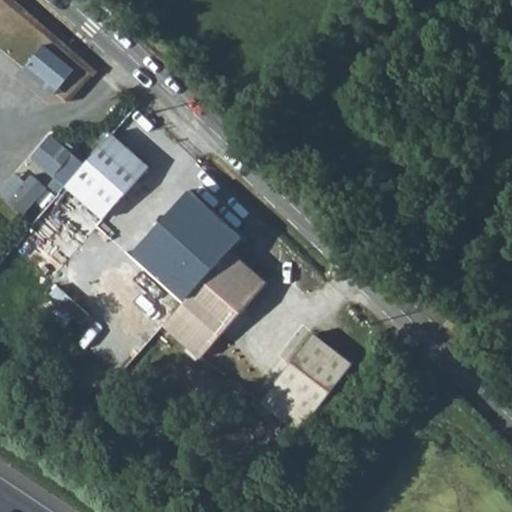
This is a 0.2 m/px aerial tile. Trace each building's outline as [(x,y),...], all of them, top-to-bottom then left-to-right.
[(43,45),(23,69),(53,94),(72,70),(43,45)] [(32,150),(55,170),(75,147),(52,128),(32,150)] [(115,140),(67,192),(108,227),(153,170),(115,140)] [(0,192),(25,214),(47,188),(20,166),(0,189),(0,192)] [(190,191),(135,251),(178,291),(233,229),(190,191)] [(230,252),(162,328),(199,364),(267,285),(230,252)] [(302,430),(353,362),(314,332),(262,404),(302,430)]
